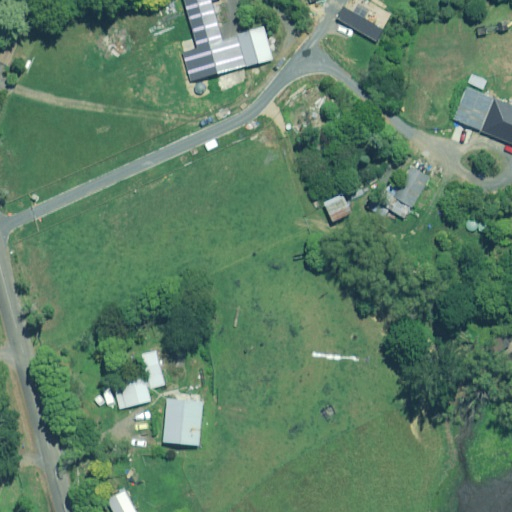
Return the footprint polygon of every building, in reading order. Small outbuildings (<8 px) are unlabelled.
[(248,66),(273,60),(265,28),(240,35),(240,38),(223,43),(213,6),(225,3),(223,0),(185,0),(199,50),(184,54),(191,82),(193,88),(197,87),(203,109),(240,99),(232,71),(246,67),(248,66)] [(96,82),(89,81),(88,100),(95,100),(96,82)] [(503,102),(467,87),(454,120),(480,130),(487,113),(497,117),(503,102)] [(511,119),(503,140),(511,143),(511,119)] [(431,180),(409,166),(401,178),(407,181),(389,209),(406,220),(431,180)] [(352,212),(344,195),(324,203),(332,221),(352,212)] [(165,385),(156,351),(143,354),(151,389),(165,385)] [(151,401),(145,378),(114,386),(120,409),(151,401)] [(204,403),(166,400),(163,443),(201,445),(204,403)] [(136,511),(127,492),(109,501),(114,511),(136,511)]
